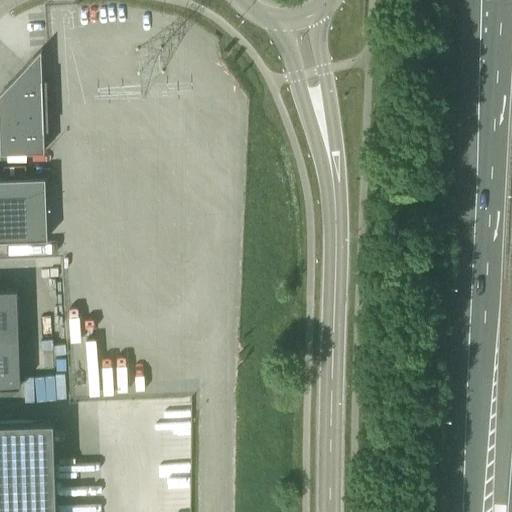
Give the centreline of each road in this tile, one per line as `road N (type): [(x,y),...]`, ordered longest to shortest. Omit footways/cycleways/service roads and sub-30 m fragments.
road 1 (motorway): [(502,0),(472,511)]
road 2 (secondary): [(332,511),(336,208),(324,137)]
road 3 (secondary): [(279,17),(324,137)]
road 4 (secondary): [(324,137),(324,69),(312,11)]
